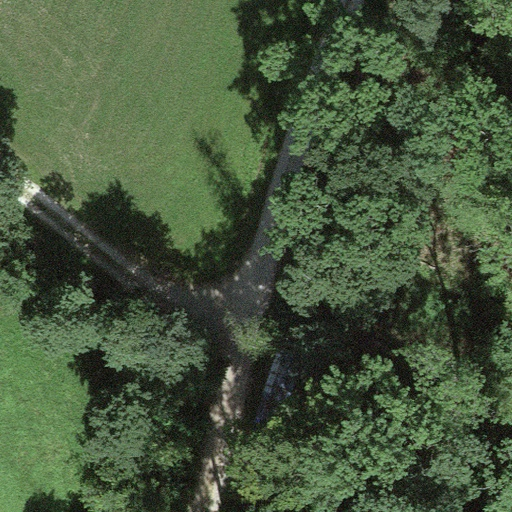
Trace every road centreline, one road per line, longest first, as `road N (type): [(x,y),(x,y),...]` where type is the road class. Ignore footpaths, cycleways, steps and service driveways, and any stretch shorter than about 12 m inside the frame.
road 1 (track): [(234,332),(345,0)]
road 2 (track): [(0,180),(161,300),(234,332)]
road 3 (track): [(192,511),(234,332)]
